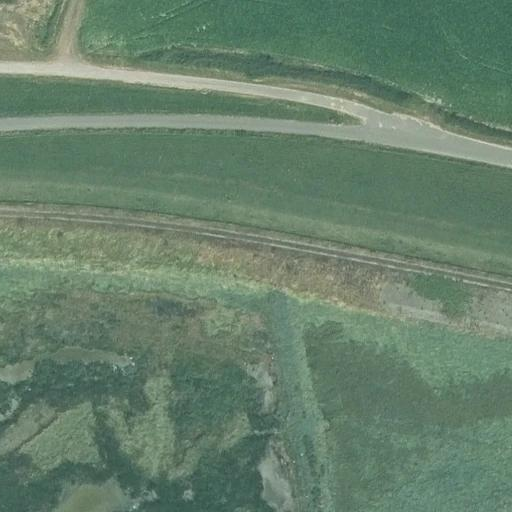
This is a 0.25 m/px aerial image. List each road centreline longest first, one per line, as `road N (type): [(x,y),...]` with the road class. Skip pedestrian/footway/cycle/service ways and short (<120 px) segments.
road 1 (track): [(511,306),(150,214),(0,213)]
road 2 (unclassified): [(423,138),(328,101),(0,66)]
road 3 (unclassified): [(0,127),(189,121),(423,138)]
